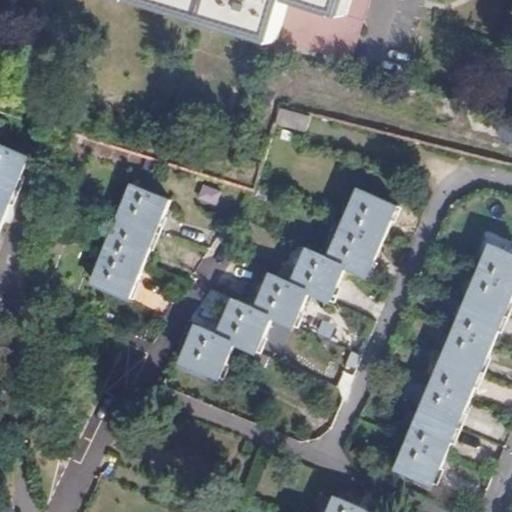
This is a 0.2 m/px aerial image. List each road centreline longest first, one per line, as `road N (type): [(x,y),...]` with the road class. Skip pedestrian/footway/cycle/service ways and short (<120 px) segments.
road 1 (residential): [(324,465),(459,179)]
road 2 (residential): [(132,388),(324,465)]
road 3 (residential): [(225,242),(132,388)]
road 4 (residential): [(54,170),(0,313)]
road 5 (residential): [(312,138),(459,179)]
road 6 (residential): [(132,388),(59,511)]
road 7 (residential): [(0,387),(30,511)]
